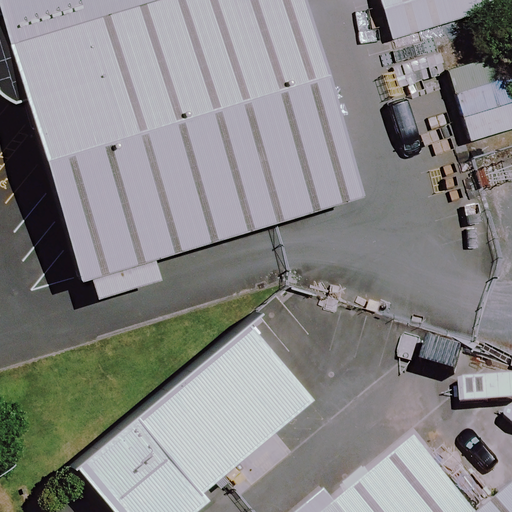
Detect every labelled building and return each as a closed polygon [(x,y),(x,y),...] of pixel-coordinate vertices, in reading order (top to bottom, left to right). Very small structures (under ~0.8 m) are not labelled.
[(356,195),(296,0),(0,0),(0,29),(76,279),(356,195)] [(509,4),(507,0),(378,0),(392,41),(509,4)] [(511,129),(511,80),(497,32),(439,50),(469,143),(511,129)] [(241,320),(69,464),(109,511),(182,511),(201,497),(195,490),(306,398),(241,320)] [(469,511),(415,446),(333,511),(469,511)] [(511,511),(511,491),(486,511),(511,511)]
